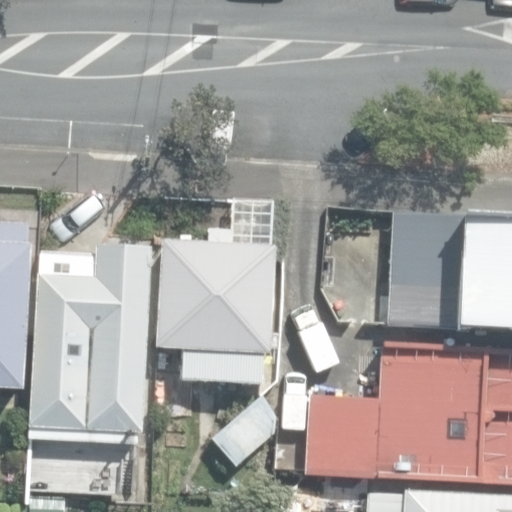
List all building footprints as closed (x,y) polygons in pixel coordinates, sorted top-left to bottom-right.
[(230,244),(270,246),(273,200),(232,198),(230,244)] [(387,324),(511,331),(511,215),(393,209),(387,324)] [(0,388),(23,390),(30,246),(27,246),(28,226),(0,224),(0,388)] [(180,379),(262,383),(263,354),(269,354),(275,247),(270,246),(230,244),(160,240),(154,347),(181,348),(180,379)] [(30,440),(72,443),(72,428),(139,432),(151,250),(95,247),(95,259),(40,255),(30,440)] [(480,482),(484,408),(487,353),(383,348),(380,399),(312,396),(308,474),(480,482)] [(511,354),(487,353),(484,408),(511,409),(511,354)] [(212,439),(234,464),(282,422),(260,398),(212,439)] [(511,483),(511,409),(484,408),(480,482),(511,483)] [(511,511),(511,497),(367,491),(366,511),(511,511)]
